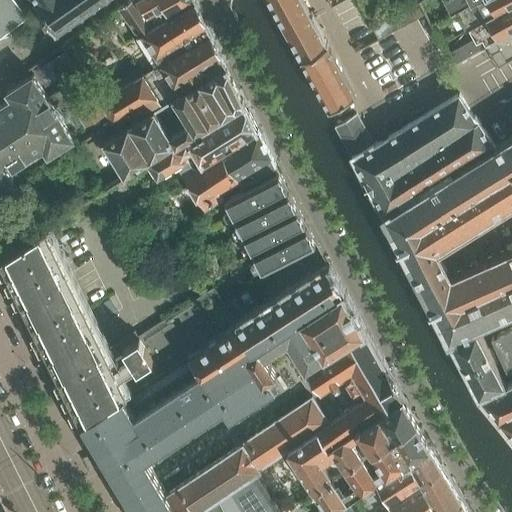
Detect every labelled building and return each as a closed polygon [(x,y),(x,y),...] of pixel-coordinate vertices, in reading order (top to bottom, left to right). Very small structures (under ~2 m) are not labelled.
[(0,0),(0,38),(5,37),(13,34),(9,30),(29,14),(18,0),(0,0)] [(34,0),(36,3),(37,2),(52,23),(50,25),(53,29),(54,29),(55,32),(57,30),(57,31),(59,33),(61,32),(60,29),(70,22),(72,24),(74,22),(72,20),(82,13),(83,16),(86,14),(84,12),(94,4),(96,7),(98,5),(96,3),(99,0),(34,0)] [(128,0),(119,6),(138,35),(195,1),(194,0),(128,0)] [(268,0),(301,58),(329,109),(355,94),(356,94),(312,15),(314,14),(312,10),(310,11),(303,0),(268,0)] [(443,0),(452,15),(455,13),(478,0),(443,0)] [(511,0),(478,0),(455,13),(466,31),(470,30),(511,5),(511,0)] [(138,35),(136,36),(154,66),(210,31),(195,1),(138,35)] [(475,38),(449,53),(455,64),(486,46),(487,46),(511,30),(511,5),(470,30),(475,38)] [(393,16),(372,27),(379,39),(400,28),(393,16)] [(511,30),(487,46),(486,46),(498,66),(511,58),(511,30)] [(154,66),(142,74),(161,105),(226,64),(221,54),(210,31),(154,66)] [(244,99),(243,97),(243,98),(238,89),(238,88),(236,84),(233,78),(228,69),(227,66),(226,66),(226,64),(161,105),(127,125),(122,116),(106,126),(111,134),(103,140),(125,174),(125,175),(127,174),(126,173),(139,165),(176,141),(177,143),(244,99)] [(79,122),(59,90),(49,97),(33,73),(7,90),(12,97),(0,104),(0,188),(6,185),(4,183),(13,177),(8,170),(44,146),(49,154),(69,141),(63,131),(79,122)] [(64,87),(59,90),(79,122),(63,131),(69,141),(75,137),(78,142),(78,143),(106,126),(122,116),(127,125),(161,105),(142,74),(110,94),(103,83),(98,86),(93,89),(83,74),(64,87)] [(373,143),(353,155),(385,214),(387,218),(497,147),(476,115),(474,116),(460,94),(374,145),(373,143)] [(176,141),(139,165),(150,182),(178,164),(185,174),(258,128),(244,101),(245,101),(244,99),(177,143),(176,141)] [(357,112),(337,124),(352,155),(353,155),(373,143),(357,112)] [(258,128),(185,174),(206,207),(225,195),(222,191),(239,180),(242,185),(276,163),(258,128)] [(511,137),(497,147),(387,218),(479,395),(507,382),(496,361),(502,359),(508,371),(510,370),(510,369),(511,368),(511,326),(494,335),(491,336),(494,343),(488,345),(478,326),(511,310),(511,137)] [(231,208),(224,212),(227,219),(234,216),(239,226),(233,229),(236,237),(243,233),(244,234),(298,206),(292,193),(287,184),(280,170),(226,198),(231,208)] [(248,243),(242,247),(245,254),(252,250),(257,261),(250,264),(254,272),(261,268),(262,270),(286,258),(295,253),(317,242),(310,228),(305,218),(305,219),(298,206),(244,234),(248,243)] [(0,281),(3,287),(4,289),(29,340),(42,366),(48,379),(48,380),(73,431),(80,427),(83,425),(86,423),(128,395),(260,308),(251,294),(257,291),(252,283),(243,289),(224,301),(214,286),(139,334),(136,329),(111,346),(107,339),(67,259),(53,230),(52,228),(47,231),(16,246),(15,245),(12,239),(11,240),(0,218),(0,281)] [(286,258),(297,275),(306,270),(295,253),(286,258)] [(334,274),(334,273),(333,272),(328,264),(260,308),(128,395),(86,423),(83,425),(85,429),(86,429),(96,446),(98,449),(99,452),(135,511),(198,511),(256,474),(262,469),(261,468),(287,451),(313,434),(324,450),(403,398),(392,379),(391,379),(392,380),(366,397),(330,421),(313,396),(241,442),(167,492),(146,457),(224,405),(231,417),(233,415),(233,414),(277,386),(270,377),(277,372),(265,355),(288,340),(322,392),(346,377),(349,381),(345,384),(354,397),(389,374),(365,331),(338,282),(338,281),(338,280),(337,280),(334,274)] [(511,379),(507,382),(479,395),(511,435),(511,379)] [(345,470),(363,457),(352,441),(361,435),(372,451),(416,422),(403,398),(324,450),(313,434),(287,451),(305,476),(314,490),(333,477),(324,463),(335,455),(345,470)] [(333,477),(314,490),(328,511),(329,511),(351,498),(364,490),(429,446),(416,422),(372,451),(383,468),(374,474),(363,457),(345,470),(355,485),(343,492),(333,477)] [(429,446),(364,490),(366,494),(378,487),(390,507),(392,509),(445,473),(429,446)] [(392,509),(390,507),(383,511),(467,511),(461,501),(445,473),(392,509)] [(359,511),(351,498),(329,511),(281,511),(256,474),(198,511),(359,511)]
